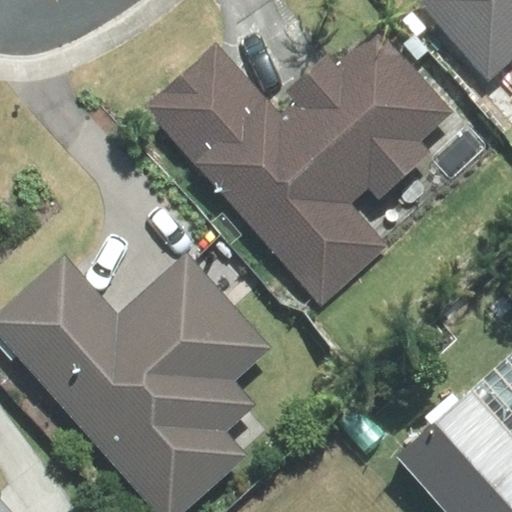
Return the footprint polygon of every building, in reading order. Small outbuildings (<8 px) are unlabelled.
[(511,0),(423,0),(475,60),(506,31),(511,37),(511,0)] [(297,97),(306,107),(280,130),(216,58),(157,110),(234,197),(230,202),(318,300),(376,249),(339,207),(369,181),(381,193),(421,158),(409,144),(442,115),(377,43),(336,81),(327,70),(297,97)] [(0,322),(0,344),(149,511),(187,511),(246,461),(224,436),(255,407),(233,381),(266,352),(185,263),(117,324),(64,265),(0,322)] [(511,511),(511,441),(465,390),(391,456),(441,511),(511,511)] [(0,511),(14,511),(0,496),(0,511)]
